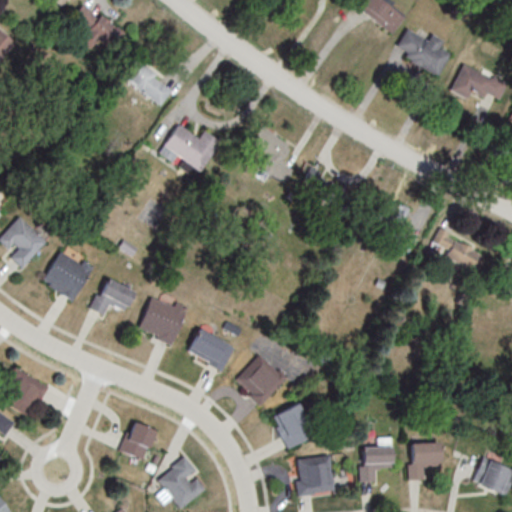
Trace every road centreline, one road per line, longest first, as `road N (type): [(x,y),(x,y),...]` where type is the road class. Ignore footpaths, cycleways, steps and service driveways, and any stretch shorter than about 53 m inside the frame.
road 1 (residential): [(511,206),(334,114),(179,0)]
road 2 (residential): [(248,511),(233,454),(202,418),(42,340),(0,309)]
road 3 (residential): [(44,493),(100,366)]
